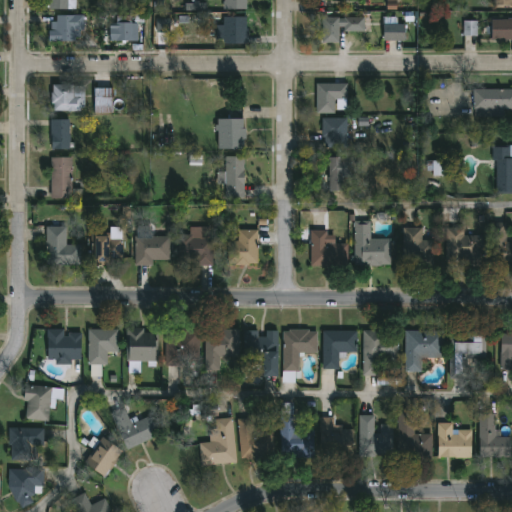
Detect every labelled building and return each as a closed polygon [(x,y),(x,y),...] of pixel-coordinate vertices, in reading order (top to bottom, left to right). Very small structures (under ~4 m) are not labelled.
[(77,0),(77,9),(52,9),(52,2),(50,2),(50,0),(77,0)] [(248,0),(248,9),(229,9),(229,4),(214,4),(214,0),(248,0)] [(511,0),(511,9),(496,9),(496,0),(511,0)] [(77,41),(51,41),(52,21),(59,21),(59,15),(86,15),(86,29),(77,29),(77,41)] [(248,16),(248,28),(250,28),(250,35),(247,35),(247,44),(226,44),(226,39),(218,39),(218,25),(225,25),(225,16),(248,16)] [(366,16),(366,31),(346,31),(346,26),(341,26),(341,42),(325,42),(324,17),(341,17),(341,18),(346,18),(346,17),(366,16)] [(511,18),(511,39),(495,39),(494,20),(510,20),(510,18),(511,18)] [(463,36),(477,36),(477,21),(463,21),(463,36)] [(133,22),(140,23),(140,41),(112,41),(112,23),(133,22)] [(408,40),(386,40),(386,23),(408,24),(408,40)] [(75,84),(75,86),(84,86),(84,111),(56,110),(56,104),(53,104),(53,92),(55,92),(55,84),(75,84)] [(337,112),(319,113),(318,84),(349,84),(349,99),(337,99),(337,112)] [(115,113),(96,113),(96,88),(120,88),(120,108),(115,108),(115,113)] [(511,114),(495,115),(475,115),(475,89),(511,89),(511,114)] [(349,118),(350,147),(326,147),(326,137),(324,137),(324,118),(349,118)] [(245,119),(246,129),(248,129),(248,139),(246,139),(246,147),(221,148),(220,119),(245,119)] [(72,149),(53,150),(52,120),(71,120),(72,149)] [(511,145),(511,192),(498,192),(499,160),(494,159),(495,145),(511,145)] [(395,152),(396,166),(410,165),(411,179),(394,180),(393,167),(372,168),(371,153),(395,152)] [(246,156),(247,197),(228,197),(227,184),(219,184),(218,171),(227,171),(226,156),(246,156)] [(345,156),(345,158),(357,157),(358,177),(346,177),(347,191),(332,191),(332,181),(330,181),(329,176),(332,176),(331,157),(345,156)] [(74,157),(74,188),(84,188),(84,194),(73,196),(73,198),(52,198),(53,157),(74,157)] [(433,176),(445,175),(444,163),(433,163),(433,176)] [(372,221),(372,239),(393,238),(393,265),(357,266),(356,221),(372,221)] [(509,223),(509,242),(511,242),(511,266),(492,266),(492,222),(509,223)] [(68,226),(68,245),(83,245),(82,265),(47,265),(48,226),(68,226)] [(212,227),(212,238),(215,238),(215,266),(198,266),(198,260),(181,260),(181,235),(192,235),(192,227),(212,227)] [(424,227),(424,240),(435,240),(435,266),(405,266),(405,227),(424,227)] [(466,228),(466,236),(485,236),(485,263),(447,263),(448,227),(466,228)] [(250,263),(250,266),(237,266),(237,264),(230,264),(230,240),(240,240),(240,230),(259,229),(259,263),(250,263)] [(329,230),(329,243),(351,244),(350,266),(312,266),(312,230),(329,230)] [(113,232),(113,238),(124,238),(124,265),(93,266),(92,233),(113,232)] [(173,236),(172,259),(155,259),(155,267),(136,266),(137,236),(141,236),(141,232),(154,232),(154,236),(173,236)] [(146,328),(146,332),(160,333),(160,361),(158,361),(157,367),(149,367),(149,362),(143,362),(143,373),(131,373),(131,362),(128,362),(128,328),(146,328)] [(65,329),(66,336),(70,336),(70,333),(83,332),(84,359),(73,360),(73,364),(57,365),(57,359),(50,360),(49,329),(65,329)] [(108,352),(108,365),(104,365),(104,377),(92,377),(92,365),(90,365),(90,329),(119,329),(120,352),(108,352)] [(191,329),(191,331),(202,331),(202,360),(188,360),(188,366),(167,366),(167,329),(191,329)] [(222,370),(207,370),(207,334),(220,334),(220,329),(241,330),(241,356),(222,356),(222,370)] [(311,329),(311,332),(320,332),(320,353),(301,353),(301,371),(285,371),(285,332),(291,332),(291,329),(311,329)] [(260,331),(260,337),(268,337),(268,331),(283,331),(282,377),(266,377),(266,369),(254,369),(254,361),(245,361),(245,330),(260,331)] [(342,369),(326,370),(325,331),(359,330),(359,352),(342,353),(342,369)] [(387,330),(387,339),(401,338),(401,358),(399,358),(399,363),(381,363),(381,375),(365,375),(364,331),(387,330)] [(425,372),(407,372),(407,331),(446,331),(446,358),(424,358),(425,372)] [(468,378),(452,378),(452,338),(470,338),(470,331),(487,331),(487,358),(468,358),(468,378)] [(511,331),(511,370),(503,370),(504,331),(511,331)] [(65,389),(64,400),(57,400),(56,409),(51,408),(49,422),(26,419),(28,401),(26,401),(28,385),(65,389)] [(125,407),(131,419),(138,416),(140,421),(154,414),(163,434),(130,450),(112,414),(125,407)] [(416,412),(415,434),(434,435),(434,460),(399,459),(400,409),(415,410),(415,407),(427,407),(426,412),(416,412)] [(497,414),(497,431),(503,431),(503,437),(511,437),(511,458),(483,459),(482,414),(497,414)] [(297,415),(297,427),(304,427),(304,430),(316,430),(316,457),(283,458),(282,415),(297,415)] [(376,416),(376,434),(382,434),(382,425),(395,425),(395,456),(372,456),(372,457),(362,457),(362,416),(376,416)] [(254,417),(256,434),(275,432),(277,455),(257,458),(257,460),(249,461),(249,458),(243,458),(239,419),(254,417)] [(336,417),(336,430),(356,430),(356,455),(323,455),(322,417),(336,417)] [(239,463),(204,467),(201,443),(212,442),(210,420),(234,418),(239,463)] [(454,431),(475,430),(474,459),(440,457),(441,436),(439,436),(440,423),(454,424),(454,431)] [(45,428),(45,446),(33,445),(32,461),(13,461),(13,445),(10,445),(10,428),(45,428)] [(95,437),(102,442),(105,437),(124,451),(106,477),(87,464),(94,453),(79,443),(84,437),(91,442),(95,437)] [(35,502),(26,508),(17,501),(11,488),(11,470),(46,468),(46,487),(44,487),(44,494),(36,494),(36,496),(33,498),(35,502)] [(86,493),(93,506),(107,498),(115,511),(78,511),(72,500),(86,493)]
